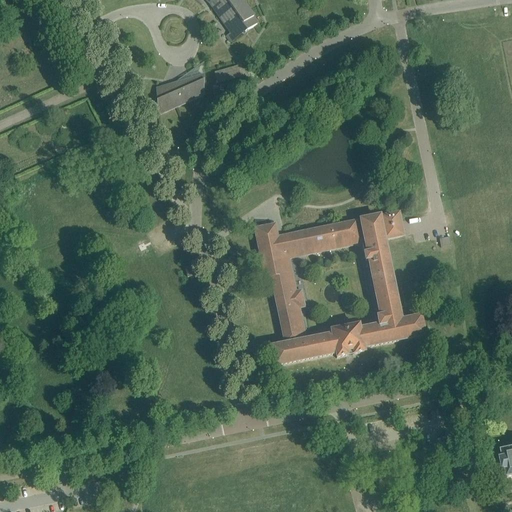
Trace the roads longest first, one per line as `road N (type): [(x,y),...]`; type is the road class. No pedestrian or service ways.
road 1 (residential): [(188,220),(203,159),(235,105),(376,21)]
road 2 (unclassified): [(243,425),(511,369)]
road 3 (unclassified): [(0,475),(243,425)]
road 4 (residential): [(243,425),(212,270),(188,220)]
road 5 (residential): [(397,15),(439,224)]
road 6 (residential): [(188,220),(111,75)]
road 7 (residential): [(143,12),(187,14),(192,47),(172,56),(149,18)]
road 8 (unclassified): [(111,75),(0,126)]
